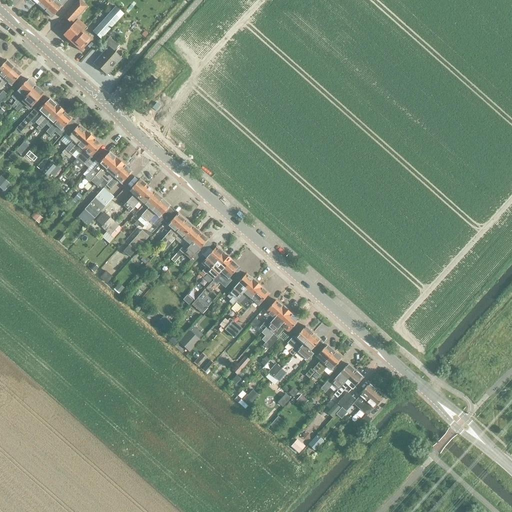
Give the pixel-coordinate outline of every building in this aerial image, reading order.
[(40,0),(36,4),(44,11),(53,0),(40,0)] [(53,0),(44,11),(51,17),(66,0),(53,0)] [(74,19),(86,6),(81,1),(69,15),(74,19)] [(115,6),(110,12),(92,31),(100,38),(123,13),(115,6)] [(129,19),(125,15),(119,21),(123,25),(129,19)] [(63,35),(72,43),(83,30),(74,22),(63,35)] [(83,30),(72,43),(81,51),(92,38),(83,30)] [(106,73),(120,58),(113,51),(118,45),(109,36),(101,46),(106,51),(95,63),(106,73)] [(0,82),(14,67),(6,60),(0,66),(0,82)] [(22,73),(14,67),(0,82),(0,89),(7,82),(11,85),(22,73)] [(149,73),(146,77),(151,82),(155,78),(149,73)] [(11,106),(14,109),(35,86),(27,79),(17,91),(21,95),(14,103),(11,106)] [(37,87),(35,86),(14,109),(18,112),(25,104),(30,109),(44,93),(42,92),(44,91),(38,86),(37,87)] [(29,136),(36,128),(57,105),(49,98),(38,110),(43,114),(35,122),(35,123),(26,133),(29,136)] [(57,105),(36,128),(39,131),(42,128),(42,129),(45,125),(49,128),(64,111),(57,105)] [(20,132),(38,113),(33,109),(16,128),(20,132)] [(72,118),(64,111),(49,128),(46,132),(49,135),(53,131),(60,137),(64,132),(61,130),(72,118)] [(62,152),(65,155),(87,132),(79,125),(74,130),(71,127),(63,137),(66,140),(68,137),(72,140),(62,152)] [(94,138),(87,132),(65,155),(69,158),(79,146),(83,150),(94,138)] [(94,138),(83,150),(73,161),(71,163),(75,167),(77,164),(87,153),(91,157),(102,145),(94,138)] [(21,154),(28,144),(23,140),(16,150),(21,154)] [(9,146),(5,143),(0,147),(0,148),(4,152),(9,146)] [(109,151),(104,157),(100,154),(95,160),(88,167),(92,170),(98,163),(103,167),(95,176),(93,179),(96,181),(94,184),(117,158),(109,151)] [(117,158),(94,184),(97,187),(104,179),(107,183),(105,185),(106,185),(124,165),(117,158)] [(53,177),(60,168),(51,160),(41,171),(47,176),(48,175),(50,177),(53,177)] [(132,172),(124,165),(106,185),(109,188),(117,180),(121,184),(132,172)] [(0,186),(3,189),(9,182),(2,175),(0,176),(0,186)] [(123,206),(126,209),(147,185),(140,179),(129,190),(133,194),(126,203),(123,206)] [(155,192),(147,185),(126,209),(130,211),(132,209),(140,200),(144,204),(155,192)] [(162,199),(155,192),(144,204),(148,208),(141,216),(138,219),(141,222),(162,199)] [(94,218),(105,206),(95,197),(84,209),(94,218)] [(170,205),(162,199),(141,222),(144,225),(147,222),(155,214),(159,217),(170,205)] [(161,240),(165,243),(186,219),(178,213),(167,225),(171,228),(161,240)] [(31,219),(37,224),(41,220),(35,214),(31,219)] [(113,238),(121,228),(118,225),(120,222),(117,219),(114,221),(110,217),(103,224),(107,228),(105,231),(113,238)] [(186,219),(165,243),(158,251),(161,253),(166,248),(168,246),(169,247),(178,236),(182,239),(193,226),(186,219)] [(193,226),(182,239),(186,243),(179,251),(178,251),(171,259),(174,262),(180,256),(200,233),(193,226)] [(135,251),(148,236),(142,230),(128,245),(135,251)] [(208,239),(200,233),(180,256),(183,259),(185,256),(193,248),(197,252),(208,239)] [(205,274),(213,265),(223,253),(216,246),(201,263),(205,267),(202,271),(205,274)] [(199,256),(194,252),(187,260),(192,264),(199,256)] [(231,260),(223,253),(213,265),(217,269),(203,284),(207,287),(206,288),(231,260)] [(239,267),(231,260),(206,288),(210,292),(225,276),(228,279),(239,267)] [(233,303),(235,300),(239,296),(254,280),(246,273),(235,285),(239,289),(229,300),(233,303)] [(254,280),(239,296),(235,300),(243,307),(261,287),(254,280)] [(119,293),(123,288),(118,284),(114,289),(119,293)] [(261,287),(243,307),(237,313),(241,316),(254,302),(258,306),(269,293),(261,287)] [(188,304),(193,300),(187,295),(183,299),(188,304)] [(208,307),(197,298),(192,304),(202,314),(208,307)] [(260,327),(263,330),(283,307),(276,300),(265,312),(269,316),(262,324),(260,327)] [(291,313),(283,307),(263,330),(266,327),(270,330),(269,331),(272,334),(291,313)] [(298,320),(291,313),(272,334),(263,345),(267,349),(277,338),(276,337),(283,328),(288,332),(298,320)] [(155,323),(163,331),(172,321),(163,314),(155,323)] [(225,318),(219,325),(224,329),(230,323),(225,318)] [(230,323),(224,329),(234,338),(242,328),(232,320),(230,323)] [(189,350),(204,334),(194,325),(179,341),(189,350)] [(305,326),(295,337),(293,336),(286,343),(292,348),(288,352),(292,355),(295,352),(312,332),(305,326)] [(320,339),(312,332),(295,352),(306,361),(313,353),(310,351),(320,339)] [(334,351),(326,345),(315,356),(320,360),(312,369),(311,368),(305,374),(309,378),(314,371),(315,372),(334,351)] [(341,358),(334,351),(315,372),(312,375),(315,379),(326,366),(331,370),(341,358)] [(239,372),(247,363),(243,359),(235,369),(239,372)] [(285,373),(281,369),(276,364),(269,372),(278,380),(285,373)] [(347,364),(337,375),(338,376),(334,380),(330,377),(324,383),(329,388),(331,386),(337,391),(355,370),(347,364)] [(285,365),(281,369),(285,373),(286,373),(289,369),(285,365)] [(355,370),(337,391),(334,394),(337,397),(348,385),(352,389),(363,377),(355,370)] [(368,382),(358,394),(359,395),(355,400),(347,392),(337,403),(346,411),(350,406),(356,411),(358,408),(359,409),(376,389),(368,382)] [(327,389),(323,386),(318,392),(321,395),(327,389)] [(245,407),(256,394),(250,389),(240,402),(245,407)] [(376,389),(359,409),(366,416),(384,396),(376,389)] [(285,392),(278,401),(284,405),(290,396),(285,392)] [(278,415),(271,423),(275,427),(283,419),(278,415)] [(358,432),(369,421),(364,416),(353,428),(358,432)] [(315,449),(324,439),(317,433),(308,443),(315,449)] [(297,437),(291,445),(299,452),(305,444),(297,437)]
